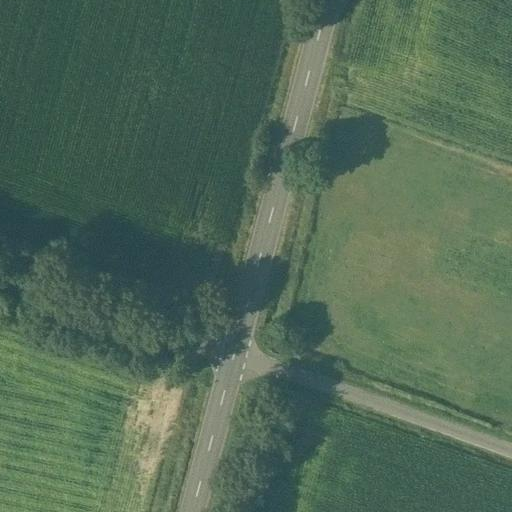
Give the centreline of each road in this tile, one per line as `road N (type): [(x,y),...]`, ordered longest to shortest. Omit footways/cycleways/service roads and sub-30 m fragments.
road 1 (tertiary): [(327,0),(233,355)]
road 2 (unclassified): [(233,355),(511,452)]
road 3 (unclassified): [(0,279),(233,355)]
road 4 (tertiary): [(233,355),(192,511)]
